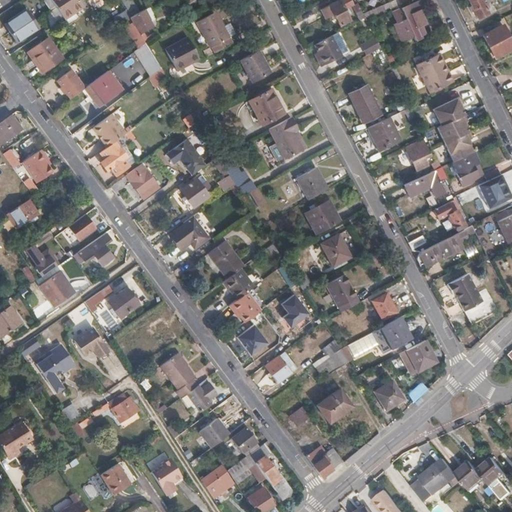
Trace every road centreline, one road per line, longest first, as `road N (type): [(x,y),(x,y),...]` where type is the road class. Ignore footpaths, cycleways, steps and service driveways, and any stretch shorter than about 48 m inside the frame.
road 1 (residential): [(325,497),(26,94)]
road 2 (residential): [(266,0),(467,375)]
road 3 (tertiary): [(467,375),(325,497)]
road 4 (residential): [(511,141),(443,0)]
